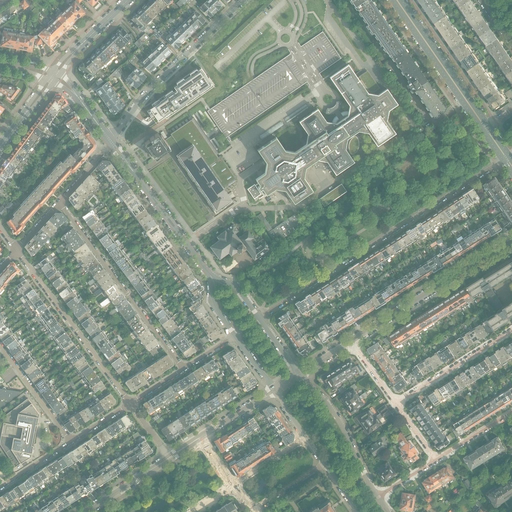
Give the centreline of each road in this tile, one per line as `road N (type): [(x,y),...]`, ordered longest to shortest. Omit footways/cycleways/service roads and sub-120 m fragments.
road 1 (residential): [(259,318),(503,160)]
road 2 (residential): [(60,203),(183,369)]
road 3 (residential): [(111,142),(161,78),(244,0)]
road 4 (residential): [(130,403),(17,250)]
road 5 (residential): [(352,341),(511,239)]
road 6 (residential): [(207,269),(111,142)]
road 7 (secondary): [(391,0),(481,130)]
road 8 (secondary): [(488,125),(401,0)]
road 9 (residential): [(377,497),(340,423),(299,374)]
road 10 (residential): [(511,331),(398,404)]
